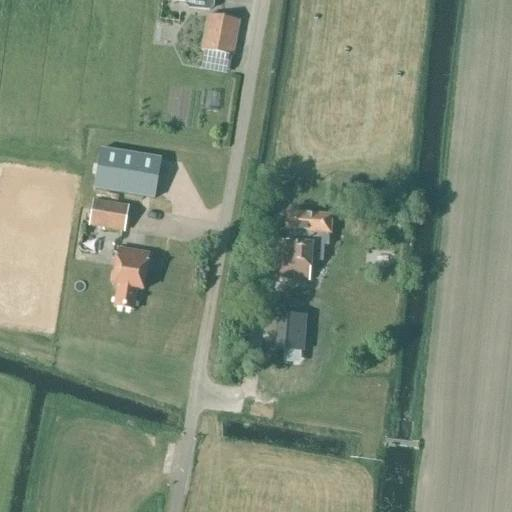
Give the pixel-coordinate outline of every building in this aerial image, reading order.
[(188,10),(199,11),(209,12),(212,9),(213,0),(183,0),(183,5),(188,10)] [(203,52),(234,57),(240,21),(220,18),(219,24),(208,23),(203,52)] [(160,161),(101,151),(94,191),(154,201),(160,161)] [(95,203),(90,228),(122,233),(127,208),(95,203)] [(330,218),(288,215),(286,243),(276,243),(273,280),(309,282),(311,246),(328,247),(330,218)] [(136,292),(142,292),(148,256),(118,251),(112,287),(117,288),(114,309),(133,312),(136,292)] [(304,353),(305,317),(277,316),(275,352),(304,353)]
